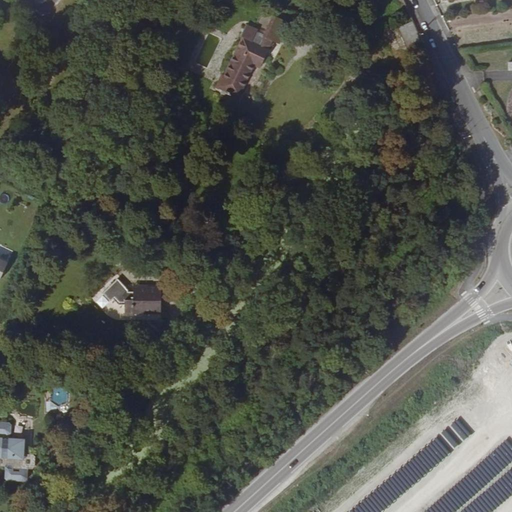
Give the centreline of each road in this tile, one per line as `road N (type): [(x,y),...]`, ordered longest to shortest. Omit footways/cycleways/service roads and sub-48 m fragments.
road 1 (secondary): [(499,254),(481,293),(336,422)]
road 2 (secondary): [(336,422),(442,341),(511,306)]
road 3 (tertiary): [(511,179),(420,0)]
road 4 (secondary): [(234,511),(336,422)]
